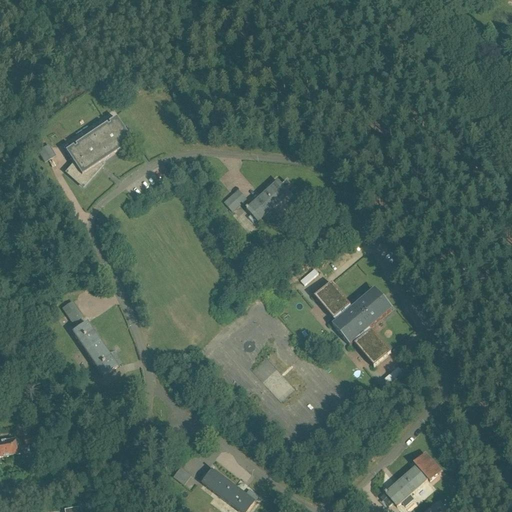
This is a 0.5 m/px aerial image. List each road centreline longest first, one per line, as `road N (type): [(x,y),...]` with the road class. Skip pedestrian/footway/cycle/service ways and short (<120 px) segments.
road 1 (residential): [(452,385),(330,177),(304,162),(221,154),(156,165),(90,217),(150,381)]
road 2 (tertiary): [(511,188),(400,0)]
road 3 (residential): [(339,506),(452,385)]
road 4 (residential): [(198,426),(318,511)]
road 5 (residential): [(0,494),(82,472),(127,449)]
